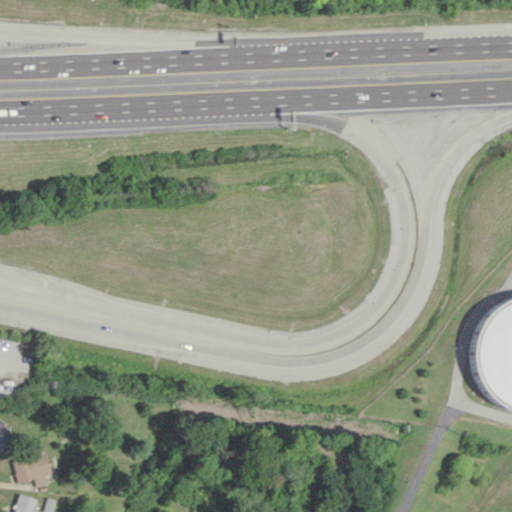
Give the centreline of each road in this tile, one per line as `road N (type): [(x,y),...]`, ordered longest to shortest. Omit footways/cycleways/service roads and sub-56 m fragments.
road 1 (motorway): [(229,102),(337,125),(385,163),(402,205),(403,252),(367,314),(330,337),(283,344),(46,296)]
road 2 (motorway): [(150,338),(298,361),(326,358),(368,336),(412,280),(441,167),(474,131),(511,113)]
road 3 (motorway): [(229,102),(511,88)]
road 4 (motorway): [(271,55),(0,31)]
road 5 (motorway): [(271,55),(0,66)]
road 6 (motorway): [(511,45),(271,55)]
road 7 (motorway): [(0,111),(229,102)]
road 8 (motorway): [(0,307),(150,338)]
